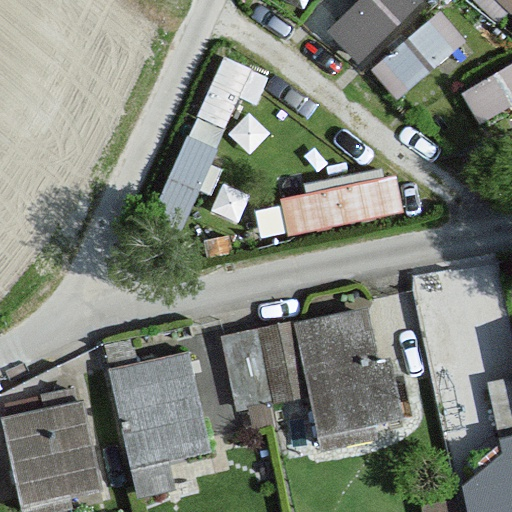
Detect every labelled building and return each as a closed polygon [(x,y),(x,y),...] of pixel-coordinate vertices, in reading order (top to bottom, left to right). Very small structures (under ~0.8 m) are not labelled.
[(357,0),(330,31),(365,62),(421,0),(357,0)] [(511,0),(488,0),(508,17),(511,12),(511,0)] [(399,97),(470,38),(443,7),(373,65),(399,97)] [(511,64),(465,84),(480,119),(511,106),(511,64)] [(263,229),(405,216),(401,177),(260,191),(263,229)] [(423,267),(438,378),(511,367),(511,318),(503,256),(423,267)] [(294,321),(259,329),(276,403),(312,395),(324,450),(377,438),(374,424),(403,418),(390,361),(377,364),(365,312),(296,327),(294,321)] [(276,403),(259,329),(219,338),(236,412),(276,403)] [(189,354),(112,370),(138,496),(172,489),(166,460),(209,451),(189,354)] [(501,459),(466,486),(470,511),(511,511),(511,382),(489,387),(501,459)] [(82,404),(2,422),(21,509),(102,492),(82,404)]
